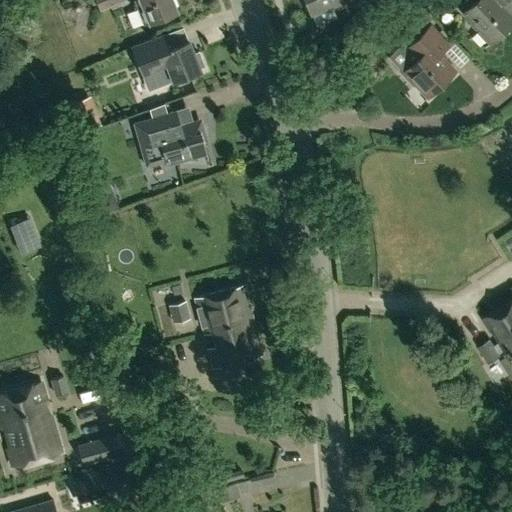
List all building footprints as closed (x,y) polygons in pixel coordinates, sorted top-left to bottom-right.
[(94,0),(99,10),(124,0),(94,0)] [(133,0),(144,24),(177,10),(173,0),(133,0)] [(305,0),(311,15),(347,0),(305,0)] [(488,45),(511,22),(511,20),(498,6),(505,0),(475,0),(463,12),(471,21),(469,24),(488,45)] [(413,35),(432,18),(423,8),(403,25),(413,35)] [(455,70),(439,53),(447,45),(429,26),(407,47),(417,57),(414,61),(411,58),(408,58),(399,67),(399,70),(413,84),(415,84),(418,81),(430,94),(455,70)] [(164,33),(132,45),(144,75),(150,89),(173,80),(201,69),(200,65),(205,64),(199,50),(194,52),(189,39),(169,47),(164,33)] [(82,102),(89,133),(105,129),(97,98),(82,102)] [(166,113),(162,106),(149,109),(153,117),(134,122),(144,154),(141,155),(144,166),(166,160),(167,165),(208,153),(204,142),(208,141),(201,118),(181,124),(177,110),(166,113)] [(214,368),(263,355),(244,285),(195,298),(214,368)] [(511,298),(483,318),(495,335),(479,346),(489,361),(504,352),(511,363),(511,298)] [(72,402),(67,385),(54,388),(60,406),(72,402)] [(17,475),(63,461),(48,408),(43,392),(0,404),(0,416),(1,421),(17,475)] [(136,427),(77,444),(83,463),(84,463),(105,457),(107,463),(121,459),(144,453),(136,427)] [(110,491),(104,470),(88,475),(94,496),(110,491)] [(235,482),(190,494),(194,508),(238,496),(235,482)] [(57,511),(54,499),(10,511),(57,511)]
